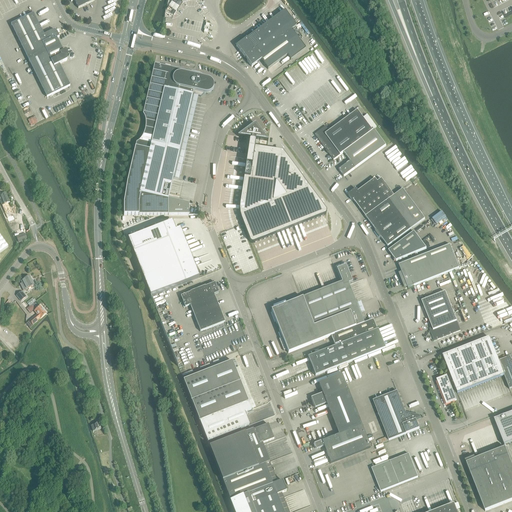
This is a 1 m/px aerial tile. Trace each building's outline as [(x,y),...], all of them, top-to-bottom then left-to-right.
[(70,0),(71,2),(75,1),(78,9),(95,1),(94,0),(70,0)] [(285,11),(275,18),(286,34),(291,30),(296,27),(285,11)] [(11,25),(29,62),(60,46),(57,39),(59,38),(57,33),(56,33),(57,32),(54,31),(53,32),(52,32),(44,36),(33,14),(11,25)] [(265,25),(273,36),(277,41),(286,34),(275,18),(265,25)] [(265,25),(256,32),(264,43),(273,36),(265,25)] [(306,50),(291,30),(286,34),(277,41),(273,36),(264,43),(254,50),(244,57),(251,67),(261,60),(268,70),(287,56),(291,61),(306,50)] [(256,32),(246,39),(250,44),(254,50),(264,43),(256,32)] [(236,46),(240,52),(250,44),(246,39),(236,46)] [(250,44),(240,52),(244,57),(254,50),(250,44)] [(63,52),(60,46),(29,62),(47,98),(70,87),(59,65),(67,61),(67,60),(68,61),(69,58),(68,57),(69,56),(66,51),(63,52)] [(154,65),(142,115),(144,119),(145,123),(145,126),(145,130),(143,134),(142,138),(139,141),(136,143),(127,184),(124,204),(124,215),(189,215),(189,204),(185,203),(169,200),(169,198),(192,95),(201,97),(204,94),(207,94),(209,94),(210,93),(212,92),(213,90),(214,88),(214,86),(213,84),(212,82),(210,81),(208,80),(200,78),(201,75),(154,65)] [(317,134),(315,135),(327,151),(326,152),(328,154),(328,153),(334,161),(340,156),(344,153),(373,132),(372,131),(377,128),(372,122),(368,115),(363,119),(358,111),(329,132),(326,127),(317,134)] [(238,136),(238,137),(249,138),(251,139),(251,141),(250,141),(249,141),(249,142),(247,154),(240,206),(239,210),(240,215),(241,220),(250,242),(251,243),(252,243),(253,243),(254,243),(324,216),(325,215),(326,215),(326,214),(326,213),(326,212),(326,211),(285,156),(283,153),(283,152),(282,152),(281,152),(275,151),(255,148),(255,143),(255,142),(254,142),(254,139),(257,140),(268,141),(258,127),(255,124),(252,126),(238,136)] [(351,162),(339,171),(344,177),(386,146),(374,130),(373,132),(344,153),(351,162)] [(356,190),(348,196),(352,201),(353,201),(366,218),(390,200),(394,197),(382,180),(378,183),(375,179),(358,192),(356,190)] [(390,200),(366,218),(376,231),(375,232),(380,239),(381,238),(388,247),(412,230),(425,220),(403,190),(394,197),(390,200)] [(10,203),(7,197),(0,200),(0,202),(5,214),(4,214),(7,219),(8,219),(9,222),(13,220),(12,217),(11,217),(9,212),(8,213),(5,205),(10,203)] [(199,278),(180,230),(176,232),(172,222),(128,240),(150,297),(199,278)] [(19,243),(28,240),(25,233),(16,237),(19,243)] [(427,249),(414,233),(389,252),(394,259),(393,259),(395,262),(396,261),(396,262),(427,249)] [(0,253),(8,247),(0,236),(0,253)] [(459,269),(450,246),(399,266),(402,274),(401,275),(403,280),(402,280),(403,283),(404,283),(406,287),(407,287),(408,289),(459,269)] [(288,354),(331,337),(364,324),(348,284),(352,283),(346,265),(336,269),(338,272),(336,273),(340,283),(271,310),(288,354)] [(34,286),(32,281),(29,277),(21,281),(22,284),(20,285),(24,292),(34,286)] [(200,332),(225,323),(214,295),(219,293),(215,283),(205,287),(205,286),(190,292),(190,293),(181,297),(185,308),(190,306),(200,332)] [(26,297),(22,292),(16,296),(21,302),(26,297)] [(437,340),(460,331),(445,293),(422,302),(432,329),(431,329),(430,331),(434,341),(437,340)] [(27,309),(31,313),(37,308),(33,303),(36,301),(34,298),(27,303),(30,306),(27,309)] [(36,315),(30,321),(33,325),(40,319),(46,314),(40,307),(39,308),(34,312),(36,315)] [(331,337),(335,347),(377,331),(377,330),(373,320),(364,324),(331,337)] [(378,330),(377,330),(377,331),(335,347),(308,357),(315,376),(385,349),(378,330)] [(447,377),(437,381),(438,384),(439,384),(445,399),(451,397),(453,402),(456,400),(454,394),(457,393),(457,394),(504,376),(510,390),(511,389),(511,359),(511,357),(499,362),(490,338),(443,357),(451,377),(448,378),(447,377)] [(232,361),(183,381),(199,422),(208,442),(249,426),(244,413),(251,410),(248,403),(232,361)] [(311,400),(312,404),(347,390),(341,375),(318,384),(322,394),(311,399),(311,400)] [(326,404),(338,435),(362,426),(347,390),(312,404),(313,407),(314,407),(315,409),(326,404)] [(373,401),(384,430),(389,441),(419,429),(416,421),(421,419),(420,416),(406,414),(397,392),(373,401)] [(511,413),(494,420),(505,446),(511,443),(511,413)] [(103,435),(99,423),(91,426),(93,432),(95,437),(103,435)] [(268,425),(209,448),(223,481),(265,464),(269,463),(263,446),(262,444),(274,440),(268,425)] [(370,449),(362,426),(338,435),(314,445),(313,445),(314,449),(315,448),(316,450),(324,447),(330,464),(370,449)] [(475,457),(465,461),(470,473),(486,511),(511,501),(511,465),(505,448),(505,449),(476,460),(475,457)] [(409,455),(372,469),(381,493),(418,478),(409,455)] [(265,464),(223,481),(231,502),(234,511),(283,511),(277,496),(286,492),(282,482),(273,485),(265,464)]
